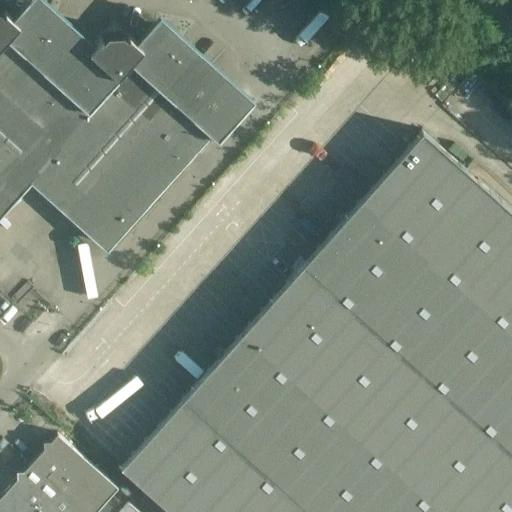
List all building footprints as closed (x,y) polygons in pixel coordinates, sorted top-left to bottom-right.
[(0,206),(31,172),(111,244),(242,99),(161,27),(143,47),(115,22),(90,50),(37,3),(19,23),(0,6),(0,206)] [(292,51),(313,67),(332,41),(321,34),(333,17),(322,9),(292,51)] [(511,101),(490,121),(506,139),(511,133),(511,101)] [(511,511),(511,212),(424,132),(123,466),(174,511),(511,511)] [(38,456),(32,463),(85,511),(96,511),(119,487),(59,433),(50,434),(51,440),(44,441),(44,448),(37,448),(38,456)] [(85,511),(32,463),(24,463),(24,470),(17,470),(18,478),(5,493),(25,511),(85,511)] [(25,511),(5,493),(0,497),(0,511),(25,511)] [(137,511),(128,503),(119,511),(137,511)]
